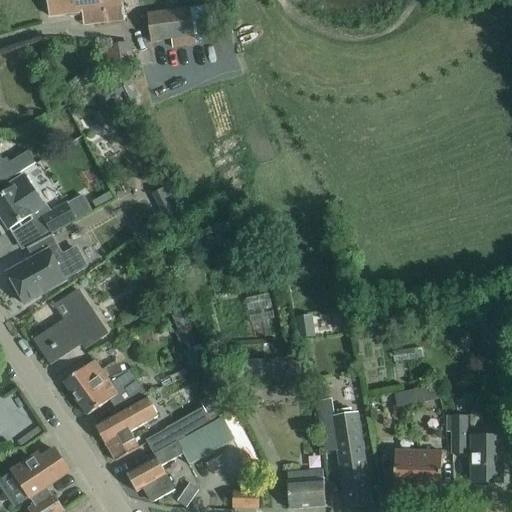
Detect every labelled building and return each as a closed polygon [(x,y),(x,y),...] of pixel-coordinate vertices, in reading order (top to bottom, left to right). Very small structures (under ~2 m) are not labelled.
[(47,0),(49,17),(87,12),(88,25),(111,22),(124,20),(123,8),(124,8),(123,0),(47,0)] [(213,6),(149,16),(153,43),(218,33),(213,6)] [(131,44),(110,47),(113,71),(135,68),(131,44)] [(102,106),(124,92),(117,80),(95,93),(95,94),(90,97),(95,105),(100,103),(102,106)] [(0,164),(8,160),(0,145),(0,164)] [(11,164),(18,176),(37,165),(30,153),(11,164)] [(8,160),(0,164),(0,186),(18,176),(11,164),(8,160)] [(43,218),(52,213),(47,205),(45,206),(25,176),(12,184),(15,189),(0,198),(0,216),(0,217),(9,231),(39,211),(43,218)] [(67,205),(52,213),(43,218),(52,233),(75,221),(67,205)] [(178,206),(164,214),(169,224),(184,217),(178,206)] [(52,290),(67,282),(65,280),(73,275),(86,267),(76,249),(63,257),(52,237),(54,236),(53,235),(27,249),(28,250),(29,249),(35,259),(7,274),(12,282),(9,284),(17,299),(20,297),(25,305),(45,294),(44,293),(52,289),(52,290)] [(71,316),(52,329),(54,331),(37,341),(52,364),(82,344),(86,349),(107,335),(78,292),(62,303),(71,316)] [(500,309),(479,313),(482,328),(490,326),(493,341),(506,338),(500,309)] [(184,313),(172,318),(178,330),(190,324),(184,313)] [(312,315),(297,318),(301,339),(315,337),(312,315)] [(229,385),(305,380),(303,357),(227,362),(229,385)] [(91,364),(83,370),(65,383),(88,416),(106,404),(114,415),(141,400),(131,386),(134,384),(127,374),(107,381),(104,383),(91,364)] [(410,405),(423,403),(421,390),(408,391),(410,405)] [(410,405),(408,391),(396,393),(398,406),(410,405)] [(158,417),(154,410),(147,398),(96,427),(115,462),(140,449),(131,433),(158,417)] [(357,416),(337,419),(335,401),(320,403),(328,454),(339,453),(348,510),(372,506),(357,416)] [(154,456),(177,443),(213,423),(205,408),(146,441),(154,456)] [(454,431),(454,455),(469,455),(469,418),(447,418),(447,431),(454,431)] [(177,443),(154,456),(155,458),(127,474),(137,493),(143,489),(150,501),(155,502),(175,491),(162,467),(184,455),(190,466),(235,441),(223,420),(179,445),(177,443)] [(489,487),(489,483),(502,483),(502,439),(473,439),(473,483),(475,483),(475,487),(489,487)] [(13,473),(3,480),(20,505),(30,499),(36,506),(28,511),(29,511),(64,511),(65,511),(53,494),(50,496),(45,489),(47,487),(70,472),(56,451),(43,460),(40,455),(30,462),(18,470),(13,473)] [(418,496),(419,452),(396,452),(394,495),(418,496)] [(419,452),(418,496),(441,497),(442,453),(419,452)] [(290,510),(326,507),(323,471),(312,472),(311,467),(306,468),(306,472),(288,473),(289,482),(288,482),(290,510)] [(234,493),(233,508),(259,509),(260,495),(234,493)]
